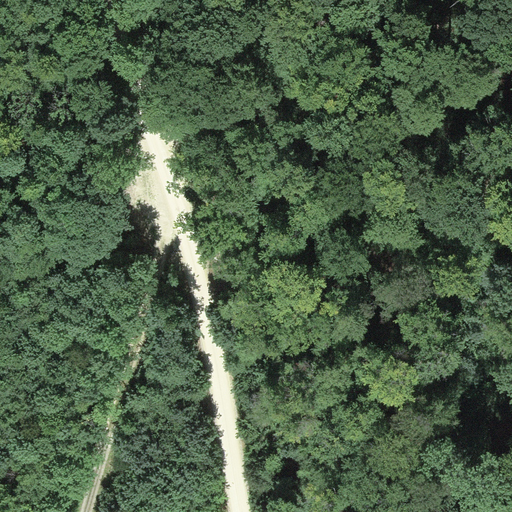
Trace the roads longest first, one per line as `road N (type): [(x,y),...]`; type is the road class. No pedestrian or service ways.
road 1 (unclassified): [(235,511),(178,197),(125,68),(115,0)]
road 2 (track): [(178,197),(87,511)]
road 3 (track): [(326,0),(313,58),(265,98),(152,134)]
